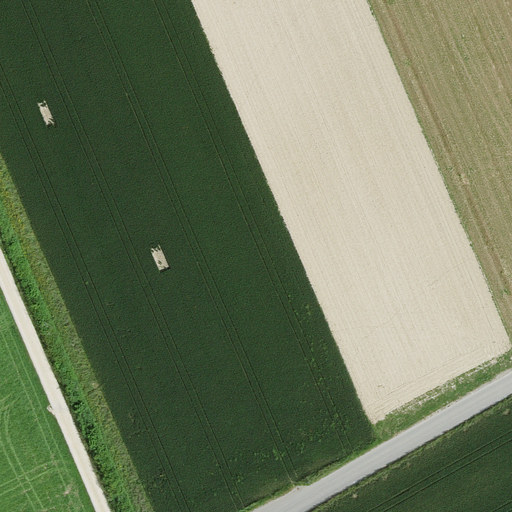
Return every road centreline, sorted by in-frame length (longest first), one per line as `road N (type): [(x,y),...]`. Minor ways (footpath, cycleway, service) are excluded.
road 1 (track): [(104,511),(0,268)]
road 2 (unclassified): [(283,511),(511,383)]
